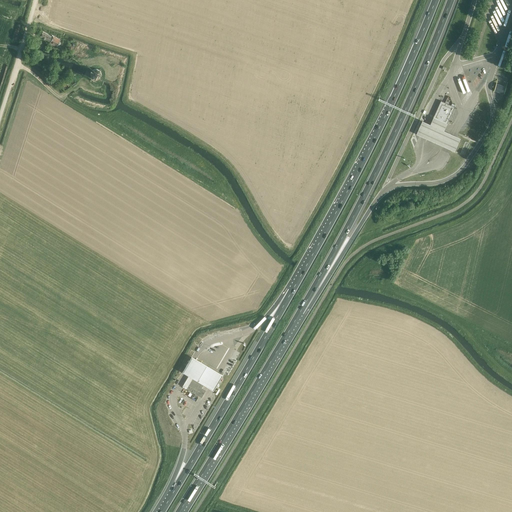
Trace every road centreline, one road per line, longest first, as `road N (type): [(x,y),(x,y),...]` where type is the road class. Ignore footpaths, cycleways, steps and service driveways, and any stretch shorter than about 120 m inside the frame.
road 1 (motorway): [(300,312),(376,172),(450,0)]
road 2 (motorway): [(435,0),(292,290)]
road 3 (motorway): [(292,290),(173,492)]
road 4 (motorway): [(178,511),(300,312)]
road 5 (motorway): [(300,312),(382,192)]
road 6 (unclassified): [(0,116),(36,0)]
